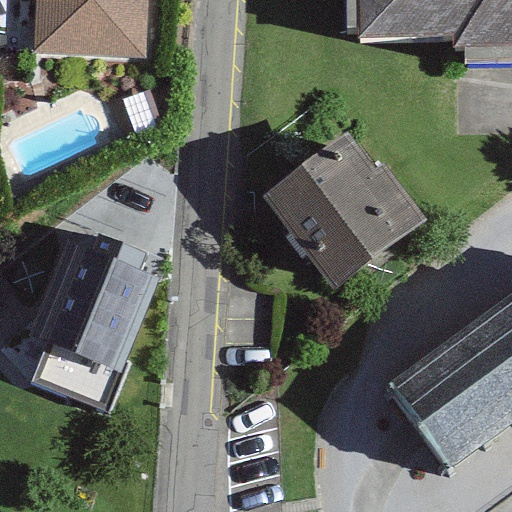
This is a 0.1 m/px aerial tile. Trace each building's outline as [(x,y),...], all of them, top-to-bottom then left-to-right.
[(142,0),(41,0),(38,51),(140,56),(142,0)] [(511,0),(334,0),(337,39),(442,34),(444,64),(511,60),(511,0)] [(330,134),(265,183),(341,283),(420,223),(370,157),(356,168),(330,134)] [(127,371),(161,289),(59,247),(25,328),(127,371)] [(0,277),(0,302),(12,291),(0,277)] [(511,288),(384,382),(454,478),(511,436),(511,288)]
